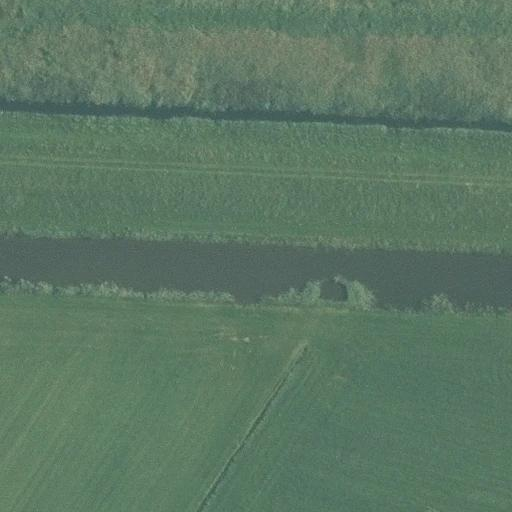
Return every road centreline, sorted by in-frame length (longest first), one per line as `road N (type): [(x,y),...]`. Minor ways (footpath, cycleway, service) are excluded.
road 1 (track): [(511,166),(0,146)]
road 2 (track): [(511,30),(0,11)]
